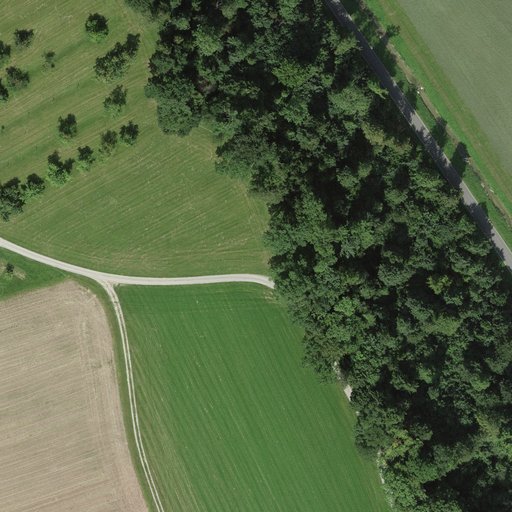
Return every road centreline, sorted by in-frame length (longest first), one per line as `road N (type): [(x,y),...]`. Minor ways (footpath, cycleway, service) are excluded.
road 1 (track): [(0,243),(115,279),(256,279),(284,290),(367,424),(399,511)]
road 2 (track): [(137,0),(171,69),(178,112),(235,152),(264,195),(289,273),(284,290)]
road 3 (unclassified): [(334,0),(511,262)]
road 4 (track): [(93,274),(122,317),(140,439),(162,511)]
